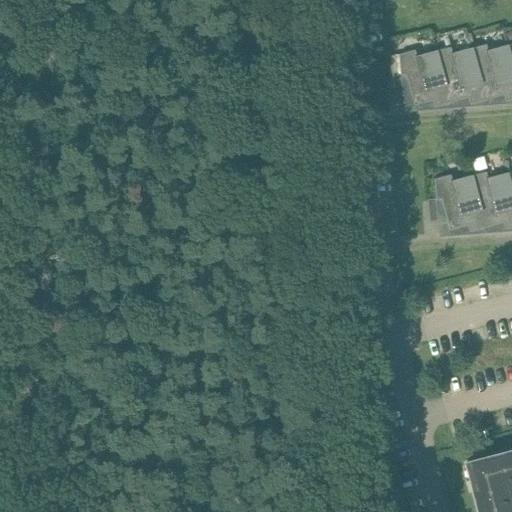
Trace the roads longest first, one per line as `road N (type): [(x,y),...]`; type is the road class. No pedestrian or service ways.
road 1 (residential): [(395,337),(370,243),(348,6)]
road 2 (residential): [(511,306),(395,337)]
